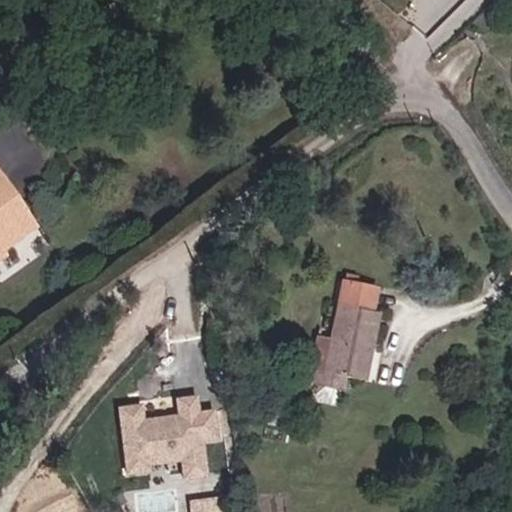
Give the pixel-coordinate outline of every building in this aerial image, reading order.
[(0,249),(0,248),(33,224),(0,179),(0,255),(3,253),(0,249)] [(330,407),(337,401),(339,389),(341,376),(362,379),(367,334),(373,335),(376,313),(331,308),(327,339),(313,337),(309,370),(315,370),(314,385),(312,397),(318,407),(330,407)] [(176,397),(178,416),(143,419),(142,403),(118,406),(126,471),(149,468),(149,466),(183,462),(184,479),(207,476),(203,442),(220,441),(217,410),(200,412),(198,394),(176,397)] [(290,419),(293,404),(261,398),(259,413),(290,419)] [(190,500),(192,511),(227,511),(225,494),(190,500)]
